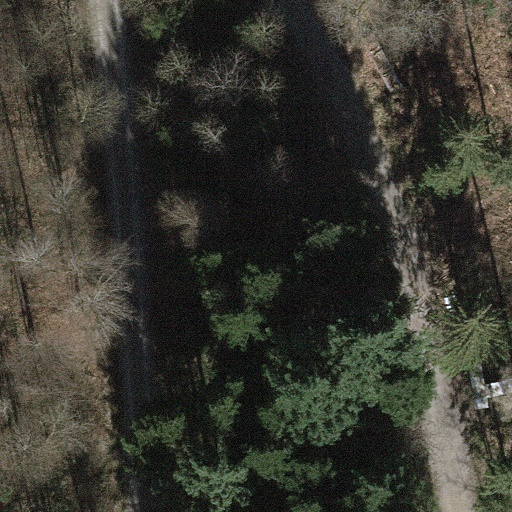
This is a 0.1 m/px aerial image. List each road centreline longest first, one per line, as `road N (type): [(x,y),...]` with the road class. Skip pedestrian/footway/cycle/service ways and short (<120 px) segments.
road 1 (track): [(453,511),(402,265),(282,0)]
road 2 (track): [(110,0),(149,511)]
